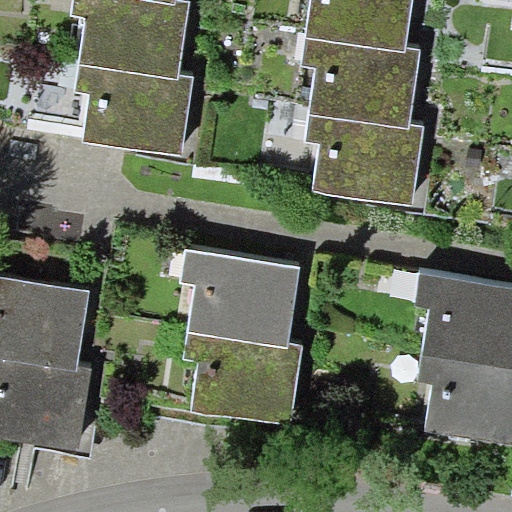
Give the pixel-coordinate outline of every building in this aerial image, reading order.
[(192,1),(185,0),(177,0),(177,2),(162,0),(74,0),(73,16),(87,18),(81,64),(180,79),(181,76),(192,1)] [(413,0),(310,0),(305,36),(406,50),(406,47),(413,0)] [(409,125),(420,49),(406,47),(406,50),(305,36),(301,65),(316,67),(309,113),(409,128),(409,125)] [(195,78),(181,76),(180,79),(81,64),(77,91),(91,93),(84,141),(183,156),(195,78)] [(424,127),(409,125),(409,128),(309,113),(304,141),(321,144),(314,189),(412,204),(424,127)] [(300,266),(186,250),(181,282),(197,285),(189,332),(288,348),(289,344),(300,266)] [(430,307),(422,355),(511,368),(511,281),(421,267),(416,305),(430,307)] [(0,357),(77,371),(78,366),(89,289),(0,275),(0,357)] [(303,346),(289,344),(288,348),(189,332),(184,359),(199,362),(192,411),(208,415),(290,424),(303,346)] [(511,368),(422,355),(419,381),(433,384),(425,429),(511,444),(511,368)] [(90,368),(78,366),(77,371),(0,357),(0,436),(78,449),(90,368)]
